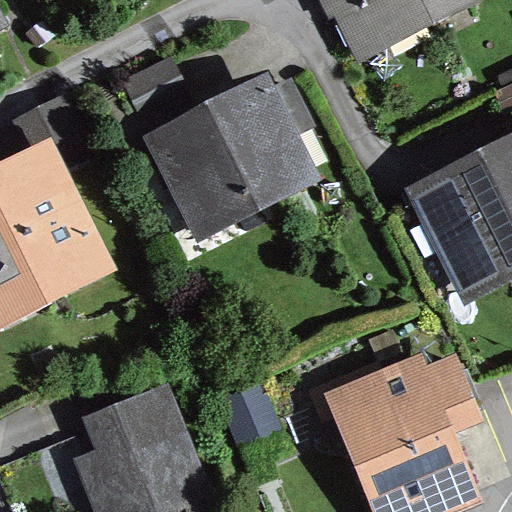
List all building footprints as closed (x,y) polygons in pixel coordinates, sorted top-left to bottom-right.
[(363,0),(382,37),(453,0),(363,0)] [(117,124),(134,157),(162,143),(202,224),(301,174),(282,138),(308,126),(288,86),(262,99),(260,94),(192,128),(175,95),(117,124)] [(511,88),(501,93),(511,117),(511,88)] [(511,156),(430,199),(472,283),(511,263),(511,156)] [(0,311),(94,264),(44,165),(0,186),(0,311)] [(344,405),(388,511),(420,511),(463,495),(414,376),(344,405)] [(207,511),(163,401),(107,423),(120,456),(87,469),(104,511),(207,511)] [(0,473),(15,511),(54,511),(74,504),(53,451),(0,471),(0,473)]
